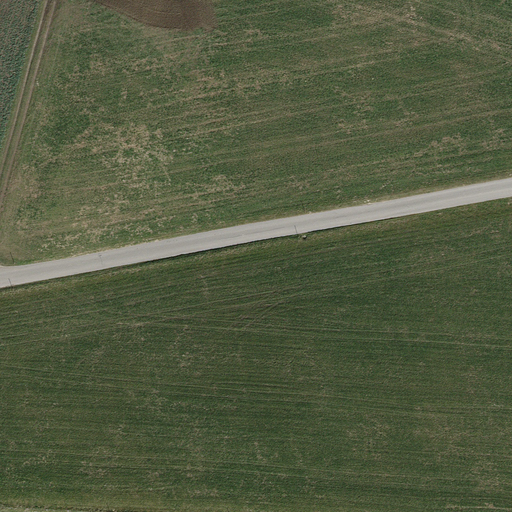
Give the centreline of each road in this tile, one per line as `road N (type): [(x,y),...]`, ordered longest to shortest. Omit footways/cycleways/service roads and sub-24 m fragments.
road 1 (residential): [(511,188),(0,283)]
road 2 (track): [(0,199),(46,0)]
